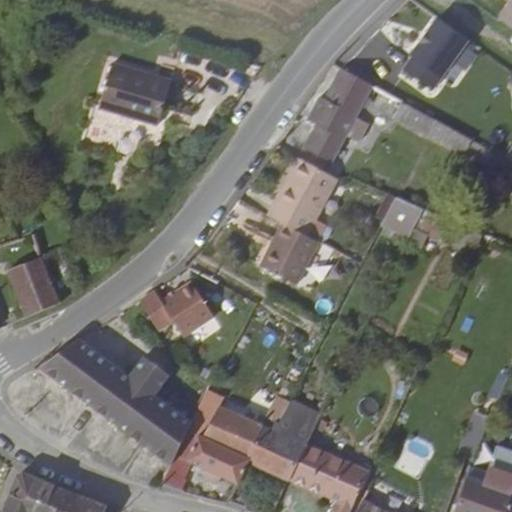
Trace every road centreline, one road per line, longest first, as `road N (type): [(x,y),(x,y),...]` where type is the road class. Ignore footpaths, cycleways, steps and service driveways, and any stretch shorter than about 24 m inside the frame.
road 1 (tertiary): [(0,361),(58,335),(128,286),(368,0)]
road 2 (residential): [(0,417),(57,463),(139,499),(197,511)]
